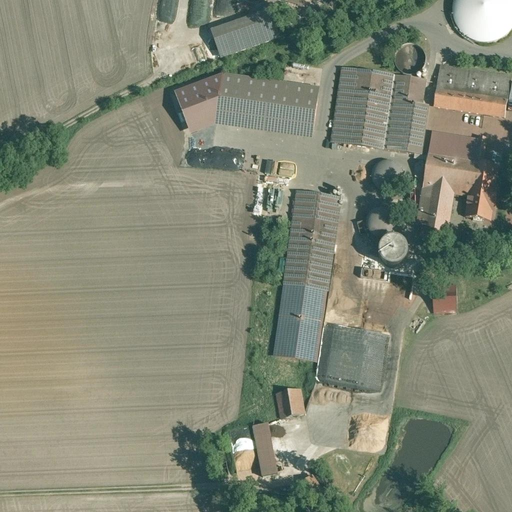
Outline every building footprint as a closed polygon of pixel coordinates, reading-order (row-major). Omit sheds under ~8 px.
[(162,0),(161,15),(165,15),(163,43),(184,45),(187,0),(162,0)] [(207,22),(210,0),(194,0),(191,20),(207,22)] [(511,0),(455,0),(454,3),(454,6),(453,8),(453,12),(453,16),(454,19),(455,22),(456,25),(457,27),(458,29),(460,32),(462,34),(464,36),(466,37),(469,39),(471,40),(473,41),(475,42),(478,43),(482,44),(487,44),(492,43),(495,43),(497,42),(500,40),(502,39),(505,38),(507,36),(509,34),(511,32),(511,30),(511,0)] [(272,18),(215,37),(222,58),(279,38),(272,18)] [(412,45),(410,45),(408,46),(405,46),(404,47),(402,48),(401,49),(400,50),(399,51),(397,53),(396,56),(396,57),(395,59),(395,61),(396,63),(396,64),(396,66),(397,68),(398,69),(400,71),(401,73),(403,74),(405,75),(407,76),(409,76),(412,76),(414,76),(416,75),(418,75),(420,74),(421,72),(423,71),(424,69),(425,66),(426,64),(426,62),(426,61),(426,59),(426,58),(426,56),(425,55),(424,52),(423,51),(421,49),(420,48),(418,47),(417,47),(415,46),(412,45)] [(175,70),(215,60),(211,46),(171,56),(175,70)] [(511,78),(441,67),(434,108),(505,119),(511,78)] [(360,72),(343,70),(332,143),(349,146),(360,72)] [(387,76),(360,72),(349,146),(376,150),(387,76)] [(426,82),(387,76),(376,150),(396,153),(401,113),(403,103),(423,106),(426,82)] [(320,91),(224,77),(218,117),(314,130),(320,91)] [(423,106),(403,103),(401,113),(421,116),(423,106)] [(421,116),(401,113),(396,153),(404,154),(406,144),(417,145),(421,116)] [(417,145),(406,144),(404,154),(415,156),(417,145)] [(476,165),(429,158),(417,225),(424,226),(422,238),(442,241),(450,194),(469,198),(472,183),(495,187),(497,168),(476,165)] [(382,162),(380,164),(378,165),(377,166),(376,167),(374,169),(373,171),(373,172),(372,174),(372,175),(372,177),(372,180),(373,181),(373,183),(374,184),(375,186),(376,188),(377,189),(379,190),(380,191),(382,192),(384,192),(388,193),(392,192),(394,192),(395,191),(397,190),(399,189),(400,187),(401,185),(402,183),(403,182),(403,180),(404,178),(404,176),(403,174),(403,172),(402,170),(401,168),(400,167),(398,165),(396,163),(394,162),(391,162),(387,161),(384,162),(382,162)] [(271,176),(273,163),(267,162),(265,174),(271,176)] [(281,168),(281,179),(294,179),(294,168),(281,168)] [(495,187),(472,183),(469,198),(466,218),(491,221),(492,210),(494,210),(498,187),(495,187)] [(284,193),(278,192),(276,210),(281,211),(284,193)] [(342,199),(298,193),(277,360),(321,365),(342,199)] [(381,210),(378,210),(375,211),(373,213),(371,214),(370,215),(369,217),(368,219),(367,221),(367,223),(367,225),(367,227),(368,229),(368,231),(369,232),(370,234),(371,235),(372,236),(374,237),(376,238),(378,239),(382,239),(386,238),(388,238),(390,237),(391,235),(393,234),(394,232),(395,230),(396,228),(396,226),(396,224),(396,222),(396,220),(395,219),(395,218),(394,216),(393,215),(391,213),(389,212),(387,211),(386,210),(383,210),(381,210)] [(400,240),(397,239),(394,239),(392,239),(390,240),(388,241),(387,242),(385,243),(384,244),(382,246),(381,249),(380,250),(380,252),(380,254),(380,257),(381,258),(381,260),(382,262),(384,264),(386,266),(388,267),(389,268),(391,268),(395,269),(398,268),(399,268),(401,267),(402,267),(404,266),(405,265),(406,263),(408,261),(409,260),(409,258),(410,256),(410,253),(409,251),(409,249),(408,248),(407,246),(406,244),(404,243),(402,241),(400,240)] [(456,293),(434,294),(434,314),(457,313),(456,293)] [(301,391),(277,395),(281,420),(306,415),(301,391)] [(271,425),(254,428),(263,478),(280,475),(271,425)] [(329,501),(313,477),(297,487),(314,511),(329,501)]
